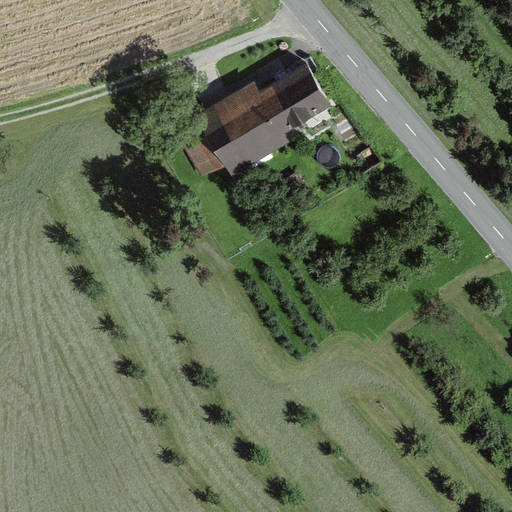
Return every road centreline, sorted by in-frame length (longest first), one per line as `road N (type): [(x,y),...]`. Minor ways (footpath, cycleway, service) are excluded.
road 1 (track): [(314,16),(0,120)]
road 2 (tertiary): [(300,0),(511,248)]
